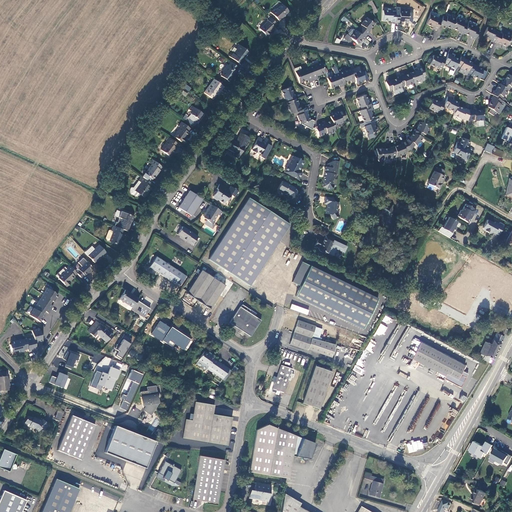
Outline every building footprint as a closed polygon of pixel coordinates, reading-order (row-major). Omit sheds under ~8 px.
[(373,0),(369,2),(374,13),(378,12),(373,0)] [(270,12),(279,22),(282,18),(289,11),(282,4),(277,9),(274,9),(270,12)] [(400,7),(396,7),(395,12),(395,22),(399,22),(399,21),(407,21),(407,23),(412,23),(413,11),(411,10),(407,10),(407,11),(400,11),(400,7)] [(391,22),(395,22),(395,12),(391,12),(392,11),(383,10),(382,20),(391,20),(391,22)] [(430,14),(426,23),(434,27),(433,28),(437,30),(439,24),(441,21),(437,19),(438,18),(430,14)] [(443,25),(451,28),(452,28),(454,24),(455,20),(447,16),(446,17),(443,16),(441,21),(439,24),(443,26),(443,25)] [(268,21),(259,29),(266,36),(275,28),(274,27),(277,24),(270,17),(267,20),(268,21)] [(359,28),(367,34),(369,31),(368,30),(374,24),(366,17),(361,24),(361,25),(359,28)] [(459,32),(463,34),(464,33),(467,25),(464,24),(464,22),(456,19),(455,20),(454,24),(452,28),(460,31),(459,32)] [(471,37),(475,39),(479,29),(475,27),(467,24),(467,25),(464,33),(471,36),(471,37)] [(494,42),(495,40),(498,33),(495,31),(495,30),(487,27),(483,36),(491,39),(491,40),(494,42)] [(364,38),(367,34),(359,28),(356,31),(356,30),(355,31),(350,37),(347,35),(346,34),(343,38),(347,41),(349,41),(352,38),(357,43),(363,37),(364,38)] [(352,29),(347,35),(350,37),(355,31),(352,29)] [(498,33),(495,40),(494,42),(498,44),(498,42),(507,46),(509,40),(510,38),(502,33),(501,34),(498,33)] [(229,55),(241,64),(244,59),(243,58),(249,51),(242,45),(239,49),(237,48),(234,51),(232,50),(229,55)] [(457,65),(459,60),(451,56),(451,55),(448,53),(445,59),(444,62),(447,64),(447,65),(455,69),(457,65)] [(444,62),(445,59),(441,58),(441,59),(433,55),(432,57),(430,62),(429,64),(437,68),(438,67),(441,68),(444,62)] [(468,71),(472,63),(472,62),(464,59),(464,58),(461,56),(459,60),(457,65),(460,66),(460,67),(468,71)] [(235,70),(238,67),(232,62),(229,66),(226,64),(221,70),(223,71),(220,75),(228,81),(230,78),(231,79),(237,71),(235,70)] [(308,67),(313,80),(318,78),(317,75),(325,73),(321,62),(308,67)] [(468,71),(467,72),(471,73),(470,74),(479,78),(483,70),(474,66),(475,65),(472,63),(468,71)] [(308,67),(295,72),(299,82),(307,79),(309,82),(313,80),(308,67)] [(327,78),(328,82),(330,86),(331,87),(338,84),(339,87),(343,85),(342,82),(338,73),(336,67),(333,69),(335,75),(327,78)] [(418,70),(410,73),(413,82),(422,79),(421,77),(425,76),(421,67),(418,68),(418,70)] [(338,73),(342,82),(350,80),(351,82),(355,81),(352,73),(350,69),(338,73)] [(355,81),(356,83),(364,80),(365,81),(368,80),(365,71),(361,72),(361,70),(352,73),(355,81)] [(413,82),(410,73),(402,77),(401,75),(397,77),(397,78),(401,86),(404,85),(404,86),(413,82)] [(511,86),(511,76),(508,74),(503,82),(502,81),(500,84),(508,89),(509,89),(511,86),(511,87),(511,86)] [(401,86),(397,78),(390,81),(389,80),(385,82),(389,91),(392,89),(393,90),(401,87),(401,86)] [(221,90),(223,86),(213,79),(203,92),(212,99),(216,93),(219,89),(221,90)] [(499,99),(502,96),(503,96),(508,89),(500,84),(499,83),(495,90),(494,90),(491,94),(493,95),(499,99)] [(287,102),(295,98),(294,94),(293,95),(290,87),(281,90),(284,99),(285,98),(287,102)] [(362,109),(371,106),(369,102),(368,103),(365,95),(356,98),(359,107),(361,106),(362,109)] [(504,102),(499,99),(493,95),(491,98),(492,99),(487,106),(490,108),(488,112),(493,115),(496,112),(499,114),(504,106),(502,105),(504,102)] [(455,112),(457,106),(459,102),(450,99),(451,98),(447,96),(444,103),(443,105),(447,107),(446,108),(455,112)] [(297,111),(303,109),(301,105),(298,106),(295,98),(287,102),(286,102),(290,114),(297,111)] [(443,105),(444,103),(441,101),(440,103),(432,99),(428,108),(440,113),(443,105)] [(185,115),(182,119),(193,127),(203,114),(191,105),(188,109),(191,111),(187,117),(185,115)] [(364,122),(373,119),(370,111),(372,110),(371,106),(362,109),(359,110),(364,122)] [(468,120),(470,110),(469,110),(465,108),(465,109),(457,106),(455,112),(453,115),(461,118),(462,117),(467,120),(468,120)] [(308,111),(306,108),(303,109),(297,111),(298,114),(297,115),(300,124),(309,120),(306,112),(308,111)] [(473,109),(470,110),(468,120),(474,119),(474,121),(483,120),(482,110),(473,111),(473,109)] [(338,113),(330,116),(331,120),(333,125),(342,122),(342,121),(345,119),(341,110),(338,111),(338,113)] [(375,122),(373,119),(364,122),(360,124),(361,127),(364,126),(367,134),(369,138),(375,136),(374,132),(376,131),(373,122),(375,122)] [(333,125),(331,120),(323,123),(323,122),(319,124),(319,125),(316,126),(315,128),(318,136),(323,134),(322,133),(326,132),(326,133),(335,130),(333,125)] [(190,128),(181,122),(179,125),(180,127),(173,136),(181,142),(184,138),(188,132),(190,128)] [(414,129),(413,133),(422,137),(423,134),(425,134),(429,126),(420,122),(416,130),(414,129)] [(509,143),(511,136),(511,129),(506,127),(500,138),(503,139),(503,141),(509,143)] [(238,156),(248,137),(240,132),(235,140),(234,141),(230,139),(228,143),(227,142),(225,147),(233,152),(232,153),(232,155),(236,157),(238,156)] [(422,137),(413,133),(408,139),(407,138),(404,141),(410,149),(414,144),(416,145),(422,137)] [(271,145),(266,142),(265,144),(260,141),(261,140),(261,138),(258,136),(251,149),(252,151),(255,152),(256,151),(260,154),(259,156),(264,159),(271,145)] [(175,149),(178,145),(169,138),(160,151),(168,157),(172,152),(172,153),(176,149),(175,149)] [(468,154),(467,153),(466,153),(467,149),(465,148),(468,141),(462,138),(459,143),(456,142),(451,151),(456,153),(455,154),(460,156),(460,158),(465,160),(468,154)] [(410,149),(404,141),(401,142),(401,143),(394,146),(396,156),(405,152),(405,151),(410,149)] [(488,144),(485,151),(490,153),(493,147),(488,144)] [(396,160),(394,146),(390,146),(390,147),(382,148),(382,147),(376,148),(377,160),(379,161),(383,161),(383,158),(392,157),(392,160),(396,160)] [(500,158),(502,152),(493,148),(490,153),(500,158)] [(293,155),(284,172),(297,179),(301,172),(298,171),(303,161),(293,155)] [(142,177),(148,181),(150,178),(152,179),(157,173),(159,170),(162,167),(152,159),(150,162),(151,164),(148,168),(142,177)] [(326,167),(323,183),(324,183),(323,187),(327,188),(329,190),(334,186),(333,185),(334,179),(335,178),(335,177),(336,174),(334,174),(335,170),(338,171),(339,162),(333,161),(328,164),(327,168),(326,167)] [(444,170),(437,167),(435,171),(433,171),(427,183),(438,189),(441,183),(440,182),(443,176),(441,175),(444,170)] [(201,190),(211,176),(203,170),(193,184),(201,190)] [(149,186),(151,183),(148,181),(142,177),(142,176),(139,180),(141,182),(135,191),(140,194),(144,197),(151,188),(149,186)] [(138,196),(140,194),(135,191),(141,182),(139,180),(134,186),(131,186),(130,188),(129,189),(129,190),(129,192),(130,193),(131,194),(134,196),(136,196),(137,195),(138,196)] [(282,180),(277,189),(288,195),(288,202),(297,200),(295,189),(294,187),(282,180)] [(238,191),(231,187),(229,190),(219,184),(216,189),(217,190),(213,197),(214,199),(217,201),(219,200),(224,203),(227,198),(229,199),(231,195),(234,197),(238,191)] [(204,199),(191,191),(180,208),(193,216),(204,199)] [(332,198),(324,197),(323,204),(327,204),(327,207),(326,208),(325,213),(329,214),(333,220),(339,216),(336,212),(337,207),(338,202),(332,202),(332,198)] [(250,286),(289,226),(249,199),(210,259),(250,286)] [(473,213),(475,209),(464,203),(461,210),(459,209),(456,215),(459,217),(458,217),(467,222),(469,218),(470,219),(471,216),(470,216),(472,212),(473,213)] [(222,217),(224,212),(212,205),(209,210),(210,211),(208,213),(207,213),(205,216),(205,217),(208,219),(209,221),(213,224),(219,215),(222,217)] [(385,234),(393,233),(391,206),(382,207),(385,234)] [(120,223),(119,227),(124,229),(127,231),(129,227),(132,221),(134,216),(124,212),(119,223),(120,223)] [(439,226),(437,231),(449,237),(452,232),(451,231),(452,230),(454,231),(455,229),(455,228),(455,226),(454,225),(456,221),(448,216),(442,228),(439,226)] [(493,232),(498,235),(503,225),(498,222),(498,224),(494,222),(493,223),(486,220),(482,228),(482,230),(489,233),(491,233),(492,230),(494,231),(493,232)] [(199,237),(184,226),(179,233),(184,237),(183,238),(188,241),(188,240),(194,244),(199,237)] [(119,227),(117,227),(116,231),(116,232),(113,231),(110,241),(109,242),(118,245),(121,238),(123,239),(125,235),(122,234),(124,229),(119,227)] [(116,232),(116,231),(111,229),(109,229),(106,238),(106,240),(110,241),(113,231),(116,232)] [(333,238),(325,234),(322,240),(320,241),(320,240),(318,239),(315,245),(318,247),(318,248),(319,250),(322,252),(325,251),(327,253),(330,248),(332,249),(336,241),(333,239),(333,238)] [(95,249),(88,255),(95,263),(103,255),(104,256),(107,253),(99,245),(95,249)] [(92,246),(85,252),(88,255),(95,249),(92,246)] [(183,274),(157,256),(150,267),(176,284),(183,274)] [(80,270),(77,273),(79,275),(82,278),(85,275),(86,277),(93,269),(87,262),(79,269),(80,270)] [(300,287),(310,266),(302,262),(292,283),(300,287)] [(379,299),(310,266),(300,287),(296,297),(364,329),(379,299)] [(77,273),(72,267),(69,270),(70,271),(61,281),(69,288),(72,285),(71,284),(72,282),(76,279),(76,278),(79,275),(77,273)] [(226,286),(202,270),(187,293),(210,309),(226,286)] [(43,295),(39,301),(51,309),(53,305),(50,303),(48,302),(50,298),(52,299),(54,301),(58,295),(47,288),(43,294),(43,295)] [(138,299),(125,290),(120,298),(133,307),(132,309),(144,317),(150,309),(137,301),(138,299)] [(51,309),(39,301),(34,308),(29,315),(40,322),(45,315),(43,313),(42,312),(43,309),(45,310),(48,313),(51,309)] [(307,315),(309,310),(292,304),(290,309),(307,315)] [(230,322),(240,328),(245,332),(251,335),(261,319),(250,312),(251,309),(248,307),(247,310),(241,306),(230,322)] [(297,320),(293,332),(311,337),(315,326),(297,320)] [(91,333),(99,323),(96,321),(88,330),(91,333)] [(190,339),(171,327),(170,328),(160,321),(152,333),(162,340),(163,340),(173,347),(183,349),(190,339)] [(112,335),(99,323),(91,333),(90,333),(94,337),(97,333),(106,342),(112,335)] [(381,323),(375,333),(382,337),(387,327),(381,323)] [(28,349),(28,352),(36,350),(34,343),(42,341),(40,330),(37,329),(31,330),(33,338),(26,339),(28,349)] [(311,337),(293,332),(289,345),(306,350),(307,349),(330,357),(334,345),(311,337)] [(493,360),(503,337),(495,333),(490,345),(484,342),(479,353),(484,356),(482,359),(488,362),(490,358),(492,359),(493,360)] [(115,349),(119,351),(115,356),(121,360),(131,343),(122,338),(115,349)] [(26,339),(25,339),(14,341),(15,343),(10,344),(12,352),(19,350),(19,353),(24,351),(24,350),(28,349),(26,339)] [(420,344),(419,346),(462,369),(464,367),(420,344)] [(419,346),(413,357),(446,374),(445,377),(444,379),(460,388),(465,378),(459,375),(462,369),(419,346)] [(65,367),(73,370),(79,355),(67,350),(64,359),(67,360),(65,367)] [(204,351),(198,360),(207,366),(207,367),(222,378),(229,368),(214,358),(215,355),(211,353),(210,355),(208,353),(204,351)] [(446,374),(413,357),(411,360),(445,377),(446,374)] [(207,366),(198,360),(196,363),(205,370),(207,367),(207,366)] [(273,389),(276,391),(279,392),(283,392),(291,369),(281,365),(273,389)] [(110,374),(111,371),(101,367),(97,379),(113,386),(117,377),(110,374)] [(319,409),(332,373),(315,367),(302,403),(319,409)] [(229,368),(222,378),(225,380),(231,370),(229,368)] [(49,383),(66,389),(71,377),(59,372),(57,378),(52,376),(49,383)] [(127,372),(119,392),(128,397),(137,377),(127,372)] [(5,376),(5,373),(0,373),(0,383),(9,383),(9,380),(7,380),(7,376),(5,376)] [(9,386),(9,383),(0,383),(0,391),(1,395),(7,394),(7,391),(8,390),(8,386),(9,386)] [(158,394),(141,396),(143,404),(145,403),(147,406),(145,411),(148,412),(153,411),(154,407),(157,402),(159,401),(158,394)] [(183,439),(227,447),(232,418),(213,415),(215,406),(196,403),(192,422),(186,421),(183,439)] [(62,412),(57,410),(53,418),(58,421),(62,412)] [(94,425),(72,415),(57,450),(79,459),(94,425)] [(24,422),(27,423),(29,424),(28,426),(34,428),(37,431),(39,430),(42,432),(44,429),(43,428),(47,423),(43,419),(41,420),(32,417),(27,416),(24,422)] [(303,439),(268,424),(257,429),(250,472),(289,479),(293,457),(295,457),(303,439)] [(156,441),(116,425),(105,452),(145,468),(156,441)] [(295,457),(301,458),(301,459),(302,461),(304,461),(306,460),(306,459),(309,459),(316,444),(303,439),(295,457)] [(408,453),(423,449),(421,440),(406,443),(408,453)] [(482,446),(472,441),(467,452),(483,460),(491,444),(484,441),(482,446)] [(0,466),(9,470),(16,453),(3,448),(0,455),(0,466)] [(510,455),(508,454),(505,453),(504,452),(503,452),(501,452),(500,452),(499,452),(498,453),(497,454),(494,461),(493,463),(493,464),(494,465),(494,466),(496,467),(506,473),(511,461),(511,457),(509,456),(510,455)] [(217,504),(224,461),(199,456),(192,500),(217,504)] [(174,483),(181,470),(164,461),(158,473),(164,476),(167,470),(171,473),(167,480),(174,483)] [(364,471),(362,480),(368,482),(368,481),(369,476),(371,476),(372,474),(364,471)] [(379,497),(383,480),(371,476),(369,476),(368,481),(372,482),(369,494),(379,497)] [(69,511),(80,488),(56,478),(40,511),(69,511)] [(267,502),(271,485),(256,482),(254,492),(250,491),(248,497),(253,498),(252,499),(267,502)] [(480,504),(486,493),(477,488),(471,500),(480,505),(480,504)] [(20,511),(26,500),(3,490),(0,497),(0,511),(20,511)] [(295,511),(298,506),(284,498),(280,511),(295,511)] [(443,501),(437,511),(443,511),(448,503),(443,501)]
